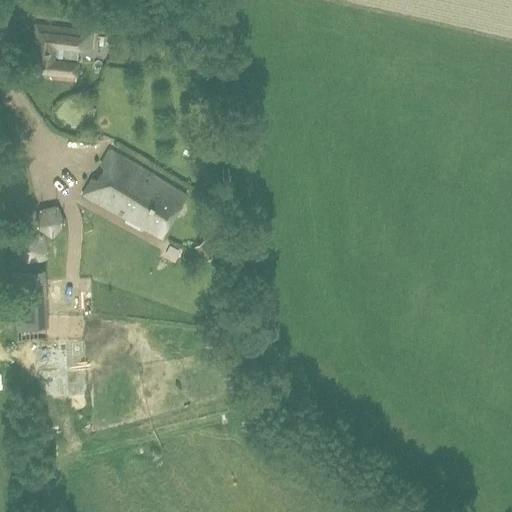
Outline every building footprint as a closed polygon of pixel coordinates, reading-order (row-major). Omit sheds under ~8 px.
[(90,44),(91,27),(33,22),(29,72),(34,73),(36,68),(51,70),(52,74),(77,76),(78,58),(54,56),(55,42),(90,44)] [(186,195),(110,148),(100,163),(109,168),(103,179),(93,173),(84,188),(161,236),(186,195)] [(68,189),(76,185),(66,166),(58,171),(68,189)] [(217,252),(207,239),(196,247),(206,261),(217,252)] [(85,341),(85,315),(48,315),(42,269),(18,267),(12,339),(48,340),(85,341)]
